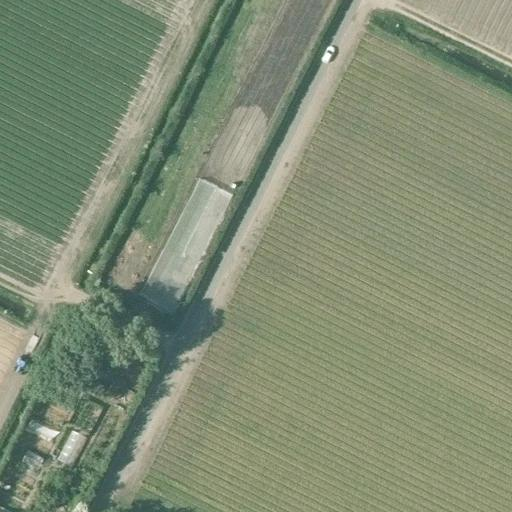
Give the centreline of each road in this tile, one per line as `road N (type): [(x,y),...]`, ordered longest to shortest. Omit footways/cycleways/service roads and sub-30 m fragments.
road 1 (unclassified): [(97,511),(351,0)]
road 2 (track): [(511,63),(383,0)]
